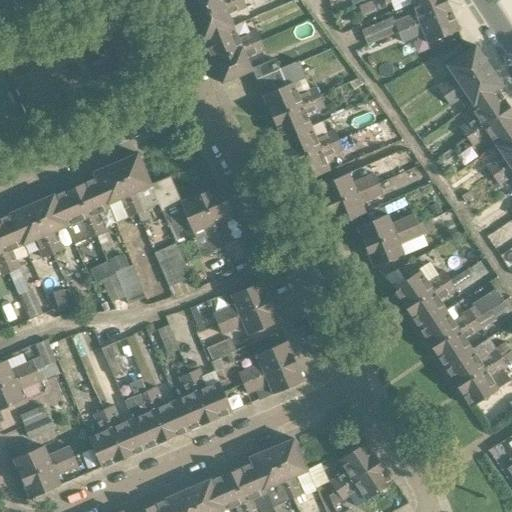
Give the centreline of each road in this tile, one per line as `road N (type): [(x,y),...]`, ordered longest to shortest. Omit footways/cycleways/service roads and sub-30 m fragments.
road 1 (residential): [(352,385),(204,96)]
road 2 (residential): [(53,511),(352,385)]
road 3 (residential): [(0,186),(204,96)]
road 4 (residential): [(417,511),(352,385)]
